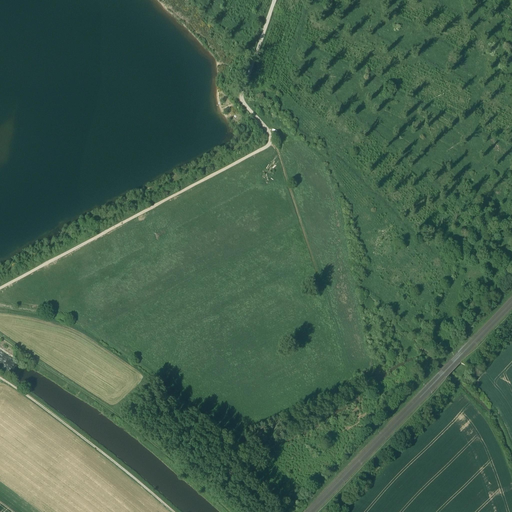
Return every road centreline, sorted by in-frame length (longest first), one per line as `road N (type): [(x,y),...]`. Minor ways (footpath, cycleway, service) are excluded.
road 1 (track): [(0,289),(271,142),(241,99),(276,0)]
road 2 (track): [(0,379),(172,511)]
